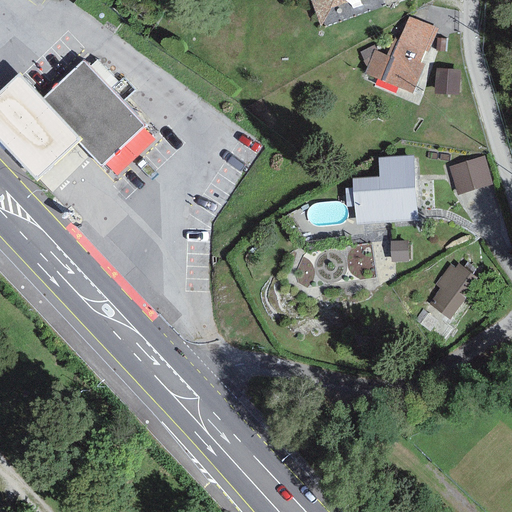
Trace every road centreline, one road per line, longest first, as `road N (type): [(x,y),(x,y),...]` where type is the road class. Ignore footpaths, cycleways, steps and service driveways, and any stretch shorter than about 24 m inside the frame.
road 1 (unclassified): [(195,379),(225,364),(248,364),(404,389),(511,324)]
road 2 (unclassified): [(470,0),(478,81),(511,190)]
road 3 (primary): [(143,376),(262,511)]
road 4 (primary): [(317,511),(195,379)]
road 5 (primary): [(195,379),(214,429),(289,511)]
road 6 (primary): [(104,283),(0,174)]
road 7 (primary): [(48,275),(143,376)]
road 8 (primary): [(195,379),(104,283)]
